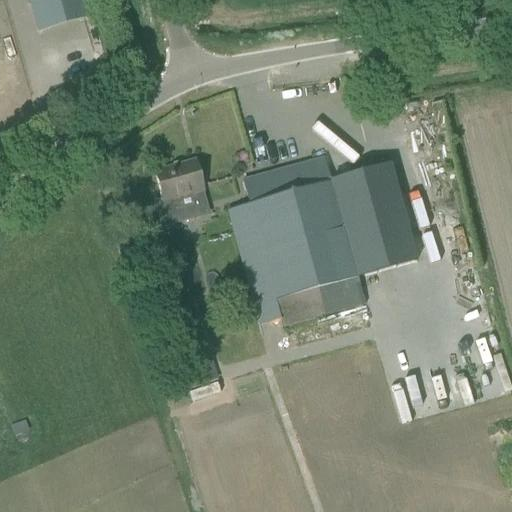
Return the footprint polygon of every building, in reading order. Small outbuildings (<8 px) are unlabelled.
[(88,0),(27,0),(37,34),(94,18),(88,0)] [(253,221),(231,227),(237,246),(248,285),(269,279),(280,318),(280,320),(283,329),(314,321),(365,307),(364,306),(357,280),(331,183),(330,179),(324,159),(242,182),(253,221)] [(204,193),(195,162),(154,173),(161,200),(153,203),(158,221),(180,215),(182,222),(197,218),(191,196),(204,193)] [(389,167),(331,183),(357,280),(416,264),(389,167)] [(163,313),(170,334),(188,328),(181,307),(163,313)] [(179,351),(192,391),(217,383),(204,343),(179,351)] [(11,428),(14,437),(28,432),(24,423),(11,428)]
